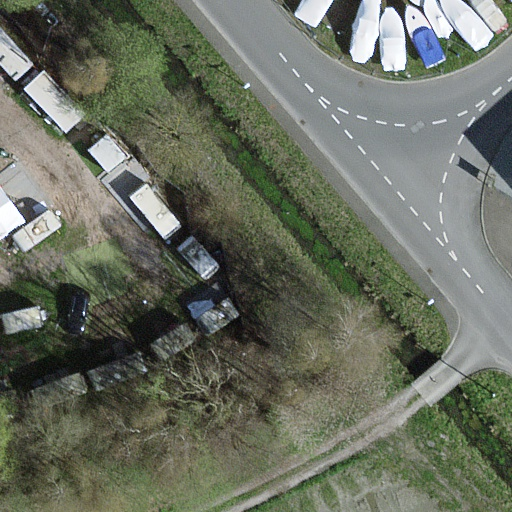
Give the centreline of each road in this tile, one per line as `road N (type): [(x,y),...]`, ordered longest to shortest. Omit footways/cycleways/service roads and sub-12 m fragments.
road 1 (unclassified): [(233,0),(387,177)]
road 2 (unclassified): [(387,177),(505,328)]
road 3 (unclassified): [(387,177),(511,77)]
